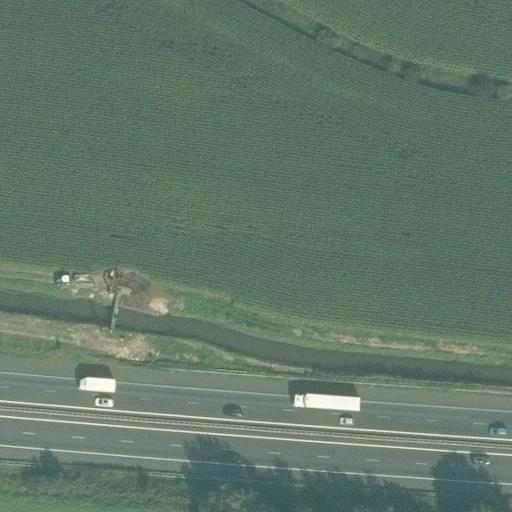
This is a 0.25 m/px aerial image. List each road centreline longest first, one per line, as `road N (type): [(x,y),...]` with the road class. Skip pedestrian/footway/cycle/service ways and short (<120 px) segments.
road 1 (motorway): [(511,426),(0,381)]
road 2 (motorway): [(0,425),(511,469)]
